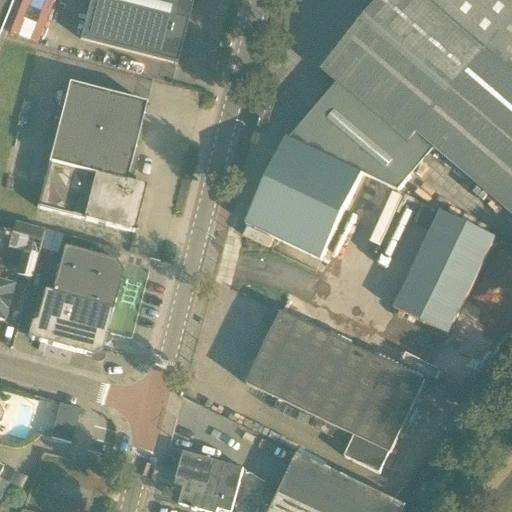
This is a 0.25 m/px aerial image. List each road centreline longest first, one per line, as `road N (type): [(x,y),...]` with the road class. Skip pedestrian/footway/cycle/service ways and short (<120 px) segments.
road 1 (tertiary): [(154,412),(256,0)]
road 2 (residential): [(154,412),(0,366)]
